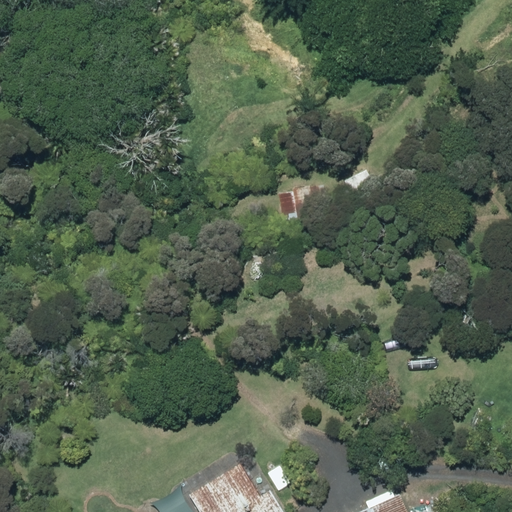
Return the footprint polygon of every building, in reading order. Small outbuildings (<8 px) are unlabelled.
[(379,170),(387,180),(398,172),(390,162),(379,170)] [(340,185),(345,201),(357,198),(353,181),(340,185)] [(296,226),(297,233),(330,226),(321,184),(285,191),(285,193),(270,196),(277,230),(296,226)] [(402,355),(403,369),(424,368),(423,354),(402,355)] [(278,511),(266,491),(257,496),(236,463),(184,497),(193,511),(278,511)] [(356,511),(402,511),(395,495),(356,511)]
